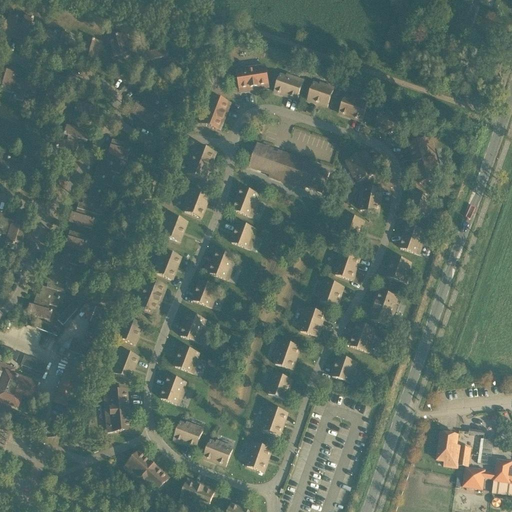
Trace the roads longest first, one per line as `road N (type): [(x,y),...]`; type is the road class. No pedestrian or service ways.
road 1 (tertiary): [(366,511),(511,92)]
road 2 (track): [(502,120),(168,0)]
